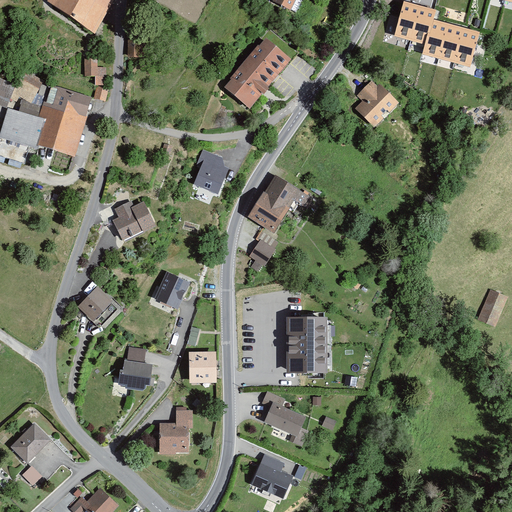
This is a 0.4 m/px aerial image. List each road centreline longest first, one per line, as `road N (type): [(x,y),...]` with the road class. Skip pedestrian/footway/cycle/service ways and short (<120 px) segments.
road 1 (unclassified): [(161,511),(65,419),(50,369),(57,310),(99,188),(114,114)]
road 2 (tertiary): [(203,511),(228,452),(227,260),(234,224),(309,97)]
road 3 (unclassified): [(114,114),(199,137),(233,136),(309,97)]
